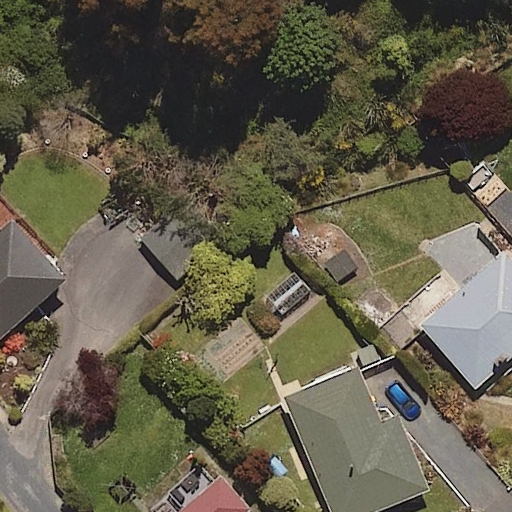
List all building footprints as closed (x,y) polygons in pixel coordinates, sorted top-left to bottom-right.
[(0,325),(63,271),(8,207),(0,213),(0,325)] [(201,244),(169,207),(139,233),(172,270),(201,244)] [(511,238),(489,212),(421,245),(448,274),(410,308),(473,380),(498,359),(492,351),(504,342),(511,351),(511,238)] [(377,412),(353,356),(281,387),(335,511),(354,511),(424,482),(392,406),(377,412)] [(253,511),(217,470),(169,511),(253,511)]
